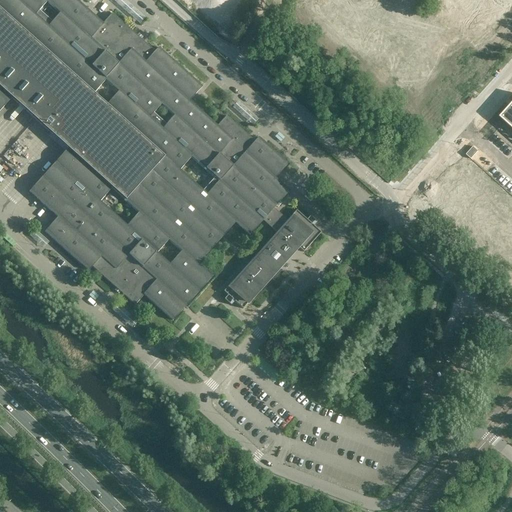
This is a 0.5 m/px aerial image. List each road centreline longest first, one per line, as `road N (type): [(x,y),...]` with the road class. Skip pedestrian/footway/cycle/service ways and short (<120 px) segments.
road 1 (tertiary): [(396,206),(168,0)]
road 2 (trunk): [(163,511),(0,357)]
road 3 (residential): [(396,206),(511,71)]
road 4 (unclassified): [(511,329),(408,237),(396,206)]
road 5 (trunk): [(0,397),(116,511)]
